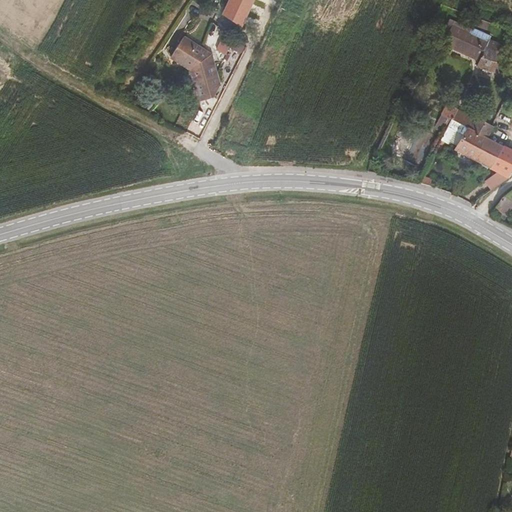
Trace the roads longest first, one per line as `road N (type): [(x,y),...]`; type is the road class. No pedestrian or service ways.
road 1 (unclassified): [(358,186),(235,182),(0,236)]
road 2 (track): [(0,39),(176,137)]
road 3 (unknown): [(201,150),(276,0)]
road 4 (residential): [(511,242),(442,207),(358,186)]
